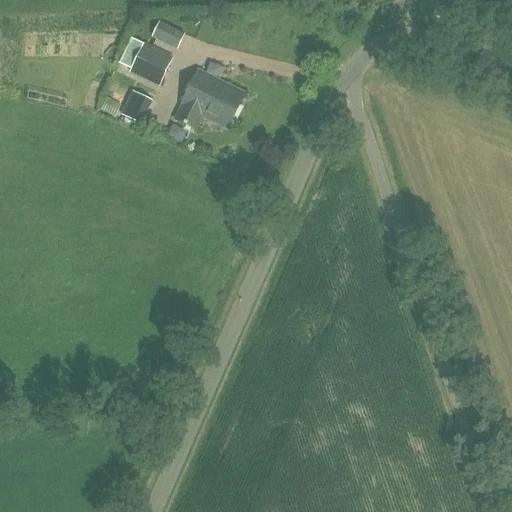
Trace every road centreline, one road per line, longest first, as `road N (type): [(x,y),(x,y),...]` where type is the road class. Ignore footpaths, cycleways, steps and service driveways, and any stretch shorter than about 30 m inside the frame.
road 1 (unclassified): [(154,511),(345,91)]
road 2 (unclassified): [(488,511),(345,91)]
road 3 (unclassified): [(345,91),(368,57),(413,44),(446,44),(511,65)]
